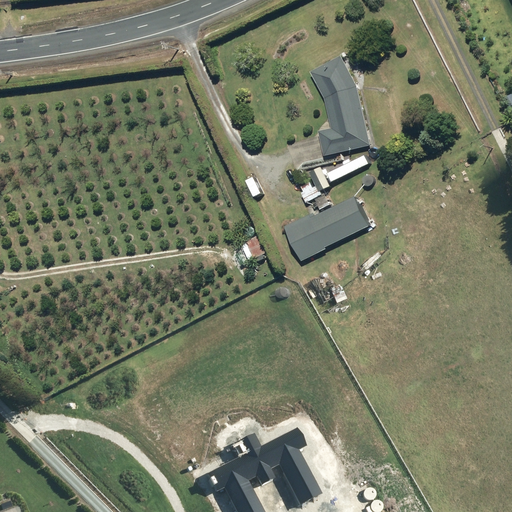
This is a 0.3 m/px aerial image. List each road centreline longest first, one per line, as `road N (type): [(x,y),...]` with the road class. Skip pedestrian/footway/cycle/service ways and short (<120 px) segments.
road 1 (unclassified): [(0,51),(177,18),(218,0)]
road 2 (unknown): [(434,0),(511,153)]
